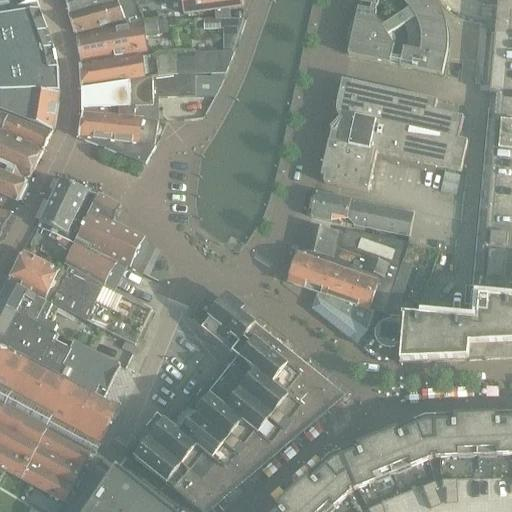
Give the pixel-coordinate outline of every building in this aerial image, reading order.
[(4,0),(7,12),(38,4),(36,0),(4,0)] [(65,0),(69,15),(112,3),(111,0),(65,0)] [(244,9),(242,0),(182,0),(184,16),(215,12),(230,11),(244,9)] [(351,31),(350,34),(349,39),(349,42),(349,44),(349,47),(349,49),(349,51),(348,56),(390,66),(390,65),(400,67),(400,68),(443,77),(447,57),(448,53),(448,50),(448,46),(448,40),(448,37),(448,34),(447,31),(447,26),(446,23),(445,18),(444,15),(442,11),(439,5),(437,1),(435,0),(360,0),(360,5),(372,7),(371,12),(359,9),(356,20),(354,22),(352,27),(351,29),(351,31)] [(511,0),(499,0),(473,287),(470,318),(421,314),(421,319),(403,317),(403,320),(391,319),(391,322),(389,322),(387,322),(386,322),(384,323),(382,323),(381,324),(380,326),(378,327),(377,328),(376,330),(376,332),(375,333),(375,335),(375,337),(376,339),(376,341),(377,342),(377,343),(378,344),(379,345),(381,347),(383,348),(384,349),(387,349),(388,350),(395,350),(396,346),(403,346),(401,364),(469,361),(470,344),(511,342),(511,0)] [(69,15),(69,16),(71,15),(72,19),(70,19),(75,35),(109,26),(125,21),(118,2),(112,3),(69,15)] [(0,97),(1,94),(36,93),(58,94),(58,93),(48,93),(34,27),(42,18),(41,11),(0,17),(0,97)] [(230,11),(215,12),(216,21),(220,21),(231,20),(230,11)] [(216,21),(206,21),(206,31),(220,30),(220,21),(216,21)] [(168,32),(166,23),(156,23),(156,22),(142,24),(142,26),(77,38),(81,65),(148,54),(146,39),(159,37),(158,33),(168,32)] [(235,53),(211,54),(212,75),(226,75),(235,53)] [(211,54),(174,55),(176,76),(212,75),(211,54)] [(176,76),(174,55),(142,59),(81,68),(83,90),(153,80),(168,77),(176,76)] [(168,77),(153,80),(154,108),(158,107),(158,99),(196,98),(195,79),(176,76),(168,77)] [(83,90),(83,116),(120,118),(135,120),(159,124),(158,107),(154,108),(153,80),(83,90)] [(340,121),(340,122),(332,132),(321,178),(325,179),(324,184),(369,194),(377,155),(461,174),(468,143),(462,142),(464,135),(461,134),(464,119),(435,113),(438,103),(343,82),(341,90),(340,90),(336,109),(336,110),(336,112),(336,114),(336,116),(337,117),(337,118),(338,120),(340,121)] [(1,94),(0,97),(0,111),(17,118),(31,124),(54,133),(60,94),(58,94),(36,93),(1,94)] [(0,172),(27,185),(29,181),(30,181),(44,151),(3,132),(10,120),(0,115),(0,172)] [(146,167),(156,149),(155,149),(159,124),(135,120),(120,118),(83,116),(79,140),(146,167)] [(52,136),(10,120),(3,132),(44,151),(52,136)] [(0,195),(19,203),(28,185),(27,185),(0,172),(0,195)] [(40,225),(60,235),(57,242),(71,254),(65,266),(104,287),(118,262),(125,266),(123,270),(127,272),(129,269),(143,275),(155,249),(144,240),(113,224),(121,208),(99,196),(98,197),(89,194),(60,182),(40,225)] [(316,194),(316,195),(311,219),(331,223),(336,222),(336,221),(337,217),(346,219),(354,227),(409,238),(414,214),(336,198),(316,194)] [(0,212),(0,241),(12,217),(0,212)] [(298,255),(297,256),(289,280),(292,285),(319,295),(316,304),(361,340),(367,332),(374,313),(385,317),(409,245),(347,232),(346,235),(341,234),(341,235),(310,228),(304,253),(307,253),(306,258),(298,255)] [(22,256),(9,284),(51,305),(87,323),(135,348),(144,329),(96,304),(102,293),(27,255),(22,256)] [(9,284),(0,301),(0,306),(55,334),(58,329),(46,323),(53,308),(9,284)] [(125,458),(149,477),(151,474),(199,511),(213,511),(347,399),(225,301),(218,311),(205,301),(190,320),(237,359),(208,395),(200,389),(170,426),(158,416),(125,458)] [(55,334),(0,306),(0,345),(105,401),(119,374),(121,369),(75,345),(71,352),(54,343),(57,336),(55,335),(55,334)] [(119,408),(105,401),(0,345),(0,381),(13,388),(10,393),(11,394),(12,392),(55,414),(52,419),(100,444),(119,408)] [(0,405),(0,470),(33,488),(63,504),(65,506),(91,454),(5,407),(0,405)] [(511,511),(511,416),(426,420),(330,459),(272,511),(511,511)] [(171,511),(117,469),(94,505),(93,504),(87,511),(171,511)] [(33,488),(26,501),(45,511),(59,511),(63,504),(33,488)]
